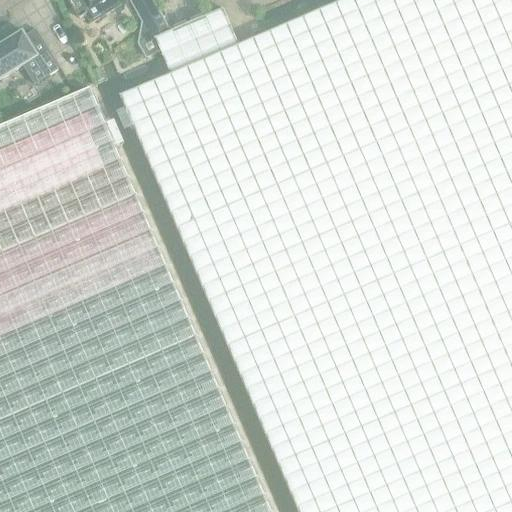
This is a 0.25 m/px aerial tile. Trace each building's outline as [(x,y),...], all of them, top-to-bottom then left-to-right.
[(119,9),(114,0),(73,0),(68,3),(78,21),(85,17),(90,26),(119,9)] [(511,511),(511,0),(346,0),(239,46),(173,74),(122,96),(300,511),(511,511)] [(154,0),(134,0),(130,2),(143,25),(162,15),(154,0)] [(156,38),(173,74),(239,46),(223,9),(156,38)] [(0,80),(23,67),(35,86),(61,69),(37,30),(24,38),(22,35),(0,48),(0,80)] [(100,68),(92,72),(97,84),(105,80),(100,68)] [(0,511),(269,511),(89,90),(0,128),(0,511)]
